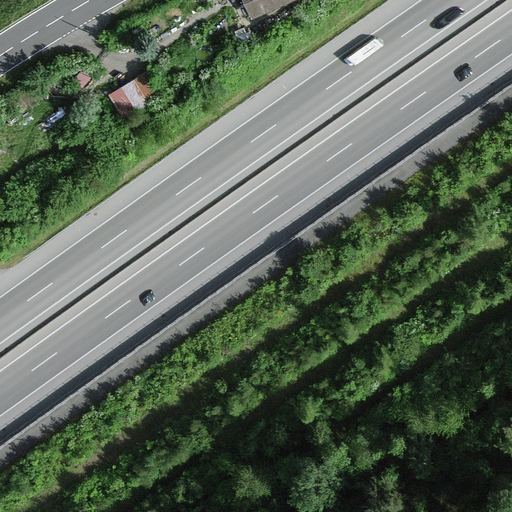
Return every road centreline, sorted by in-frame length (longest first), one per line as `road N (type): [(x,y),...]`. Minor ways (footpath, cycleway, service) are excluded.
road 1 (motorway): [(0,393),(511,31)]
road 2 (motorway): [(454,0),(0,320)]
road 3 (track): [(292,511),(511,391)]
